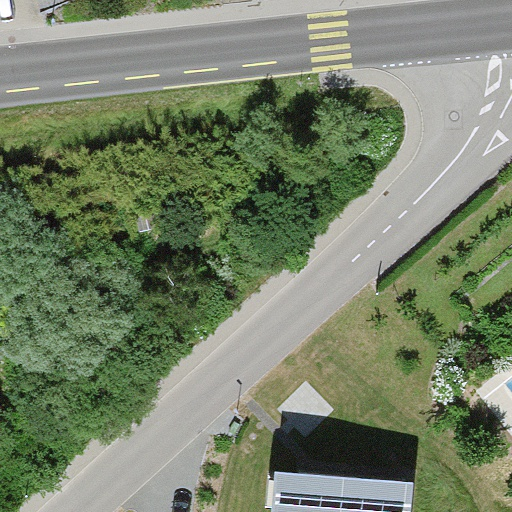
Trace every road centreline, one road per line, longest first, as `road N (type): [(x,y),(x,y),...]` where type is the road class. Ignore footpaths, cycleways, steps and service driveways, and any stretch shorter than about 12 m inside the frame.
road 1 (residential): [(71,511),(456,157),(502,70),(502,24)]
road 2 (secondary): [(0,78),(502,24)]
